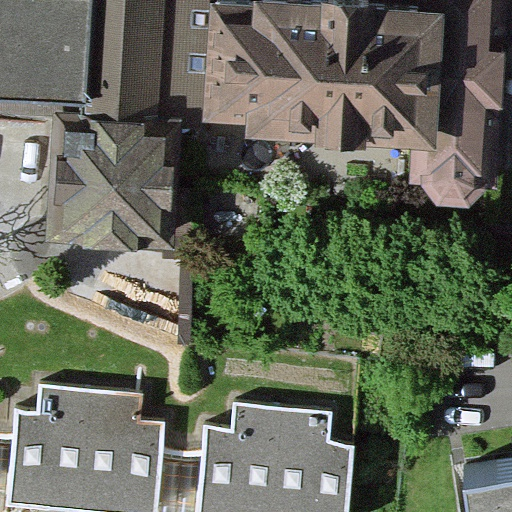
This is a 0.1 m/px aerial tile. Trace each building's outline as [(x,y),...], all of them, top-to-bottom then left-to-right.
[(0,0),(0,98),(89,103),(88,124),(56,122),(50,237),(174,244),(180,130),(203,131),(204,113),(245,115),(245,128),(425,137),(423,178),(495,182),(501,51),(511,51),(511,0),(248,0),(248,12),(168,8),(168,0),(0,0)] [(40,418),(15,416),(13,444),(7,501),(128,511),(155,511),(161,455),(163,428),(134,425),(137,397),(43,388),(40,418)] [(235,433),(204,430),(202,458),(196,511),(347,511),(353,447),(327,444),(330,412),(238,404),(235,433)] [(13,444),(0,442),(0,511),(6,511),(7,501),(13,444)] [(511,511),(511,451),(451,461),(459,511),(511,511)] [(196,511),(202,458),(161,455),(155,511),(196,511)]
